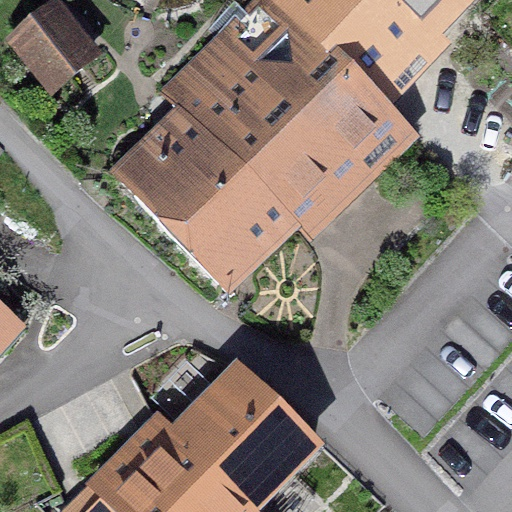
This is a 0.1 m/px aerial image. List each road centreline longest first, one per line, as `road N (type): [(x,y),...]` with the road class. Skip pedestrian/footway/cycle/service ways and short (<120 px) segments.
road 1 (residential): [(430,511),(329,409),(231,334),(195,326),(135,294)]
road 2 (residential): [(135,294),(0,142)]
road 3 (residential): [(135,294),(0,403)]
